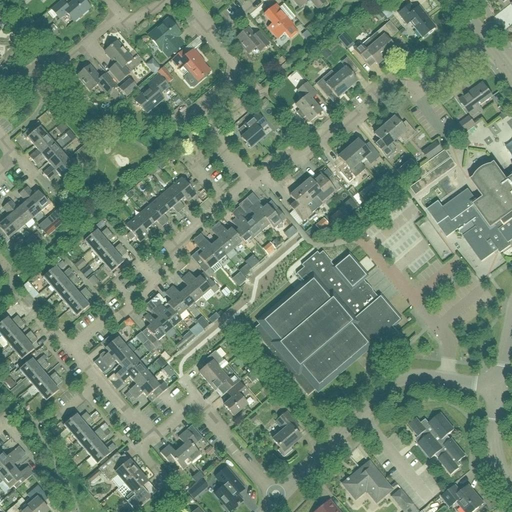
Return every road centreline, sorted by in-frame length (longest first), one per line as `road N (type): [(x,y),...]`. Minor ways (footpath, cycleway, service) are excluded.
road 1 (residential): [(256,177),(300,156),(383,88),(427,85),(484,42)]
road 2 (residential): [(70,350),(171,266),(175,246),(256,177)]
road 3 (residential): [(256,177),(204,116),(212,94),(230,80),(232,62),(209,35)]
road 4 (residential): [(447,380),(448,340),(367,248)]
road 5 (residential): [(0,92),(29,68),(60,64),(117,15)]
